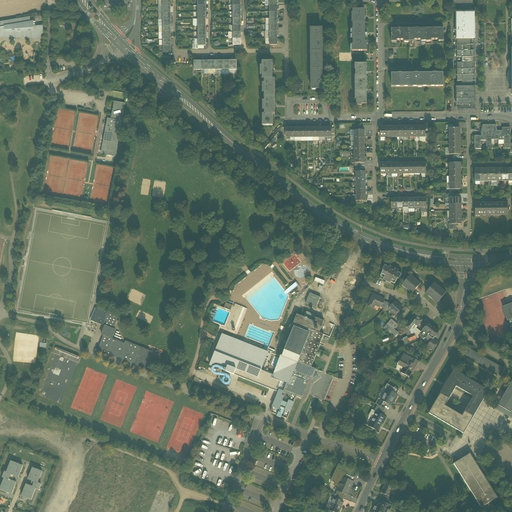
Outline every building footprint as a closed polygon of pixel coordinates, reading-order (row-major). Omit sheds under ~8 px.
[(353,23),(353,26),(365,26),(364,10),(353,10),(353,13),(352,13),(352,23),(353,23)] [(34,37),(34,39),(43,38),(42,26),(43,26),(33,27),(32,23),(35,22),(30,23),(29,18),(0,22),(0,35),(6,35),(7,37),(17,36),(17,38),(28,37),(28,38),(34,37)] [(457,21),(457,39),(473,39),(473,21),(457,21)] [(353,39),(353,42),(365,42),(365,26),(353,26),(353,30),(352,30),(352,39),(353,39)] [(312,48),(312,52),(322,52),(321,29),(312,29),(312,34),(311,34),(311,39),(312,39),(312,42),(311,42),(311,48),(312,48)] [(404,42),(409,42),(409,29),(391,29),(391,42),(396,42),(396,41),(404,40),(404,42)] [(421,42),(426,42),(426,29),(409,29),(409,42),(414,42),(414,40),(421,40),(421,42)] [(443,29),(426,29),(426,42),(431,42),(431,40),(438,40),(438,42),(443,42),(443,29)] [(367,42),(365,42),(353,42),(353,45),(352,45),(352,51),(367,51),(367,42)] [(312,66),(312,69),(322,69),(322,52),(312,52),(311,52),(311,57),(312,57),(312,61),(311,61),(311,66),(312,66)] [(262,79),(264,79),(273,79),(272,72),(272,68),(273,68),(272,61),(262,61),(262,66),(260,66),(260,75),(262,75),(262,79)] [(354,76),(354,82),(367,82),(367,78),(366,78),(366,68),(367,68),(367,64),(354,64),(354,70),(355,70),(355,76),(354,76)] [(322,89),(322,69),(312,69),(311,69),(311,73),(312,73),(312,78),(311,78),(311,88),(317,88),(317,89),(322,89)] [(392,87),(442,87),(442,74),(436,74),(436,73),(433,74),(417,74),(414,74),(401,74),(398,74),(392,74),(392,87)] [(264,92),(264,97),(275,97),(275,90),(274,90),(274,86),(275,86),(275,79),(273,79),(264,79),(264,83),(262,83),(262,93),(264,92)] [(367,86),(367,82),(354,82),(355,100),(356,100),(356,106),(361,106),(361,104),(366,104),(366,86),(367,86)] [(457,87),(457,96),(474,96),(474,87),(462,87),(457,87)] [(474,105),(474,96),(457,96),(457,105),(474,105)] [(264,110),(264,114),(273,114),(275,114),(275,107),(274,103),(275,103),(275,97),(264,97),(264,101),(262,101),(262,110),(264,110)] [(112,115),(122,117),(125,103),(115,101),(112,115)] [(264,114),(262,114),(262,126),(273,126),(273,118),(273,115),(273,114),(264,114)] [(107,155),(115,157),(122,117),(112,115),(111,119),(108,118),(104,136),(107,137),(104,150),(108,151),(107,155)] [(502,136),(502,131),(497,131),(496,125),(483,125),(481,133),(481,136),(486,136),(498,136),(502,136)] [(286,138),(294,138),(294,128),(286,128),(286,138)] [(502,136),(510,136),(510,128),(502,128),(502,131),(502,136)] [(481,141),(486,141),(486,136),(481,136),(474,136),(475,149),(481,149),(481,141)] [(492,140),(498,140),(498,136),(486,136),(486,141),(486,149),(493,149),(493,145),(492,145),(492,140)] [(502,136),(498,136),(498,140),(498,141),(504,141),(504,144),(504,149),(510,149),(510,144),(510,136),(502,136)] [(491,168),(486,168),(486,182),(491,182),(497,182),(497,168),(491,168)] [(488,214),(491,214),(491,204),(475,204),(475,216),(480,216),(480,214),(483,214),(483,216),(488,215),(488,214)] [(508,204),(491,204),(491,214),(491,215),(497,215),(497,214),(499,214),(499,215),(505,215),(505,214),(507,214),(507,215),(508,215),(508,204)] [(391,282),(395,284),(398,279),(398,280),(401,274),(398,273),(397,273),(398,271),(395,269),(394,271),(392,270),(393,268),(390,266),(389,268),(388,268),(388,267),(385,265),(382,271),(383,271),(380,276),(384,278),(383,280),(390,284),(391,282)] [(411,291),(413,293),(420,284),(410,275),(402,284),(404,286),(403,287),(410,292),(411,291)] [(435,300),(438,303),(442,298),(446,293),(441,289),(440,289),(439,288),(439,287),(434,283),(426,293),(429,295),(428,296),(434,301),(435,300)] [(305,304),(316,308),(320,298),(310,293),(305,304)] [(368,306),(373,309),(375,305),(380,308),(380,307),(382,302),(384,303),(384,301),(385,300),(378,297),(379,297),(373,294),(368,306)] [(438,303),(442,307),(446,302),(442,298),(438,303)] [(389,308),(396,315),(402,309),(395,302),(391,306),(389,308)] [(391,306),(389,304),(384,309),(383,311),(385,313),(389,308),(391,306)] [(91,320),(103,325),(108,312),(106,311),(105,313),(96,309),(91,320)] [(103,325),(105,326),(113,329),(118,316),(109,312),(108,312),(103,325)] [(308,319),(313,321),(315,318),(316,315),(306,312),(305,316),(308,318),(308,319)] [(319,333),(321,329),(322,326),(324,321),(315,318),(313,321),(308,319),(297,315),(294,322),(293,325),(292,326),(290,326),(288,332),(290,333),(291,333),(287,344),(284,352),(284,353),(282,357),(293,361),(292,364),(290,363),(288,366),(290,367),(289,370),(287,369),(285,373),(286,374),(304,381),(297,397),(295,396),(301,399),(308,382),(307,382),(308,379),(312,380),(313,378),(313,379),(317,376),(315,373),(316,370),(311,367),(320,345),(320,344),(323,335),(319,333)] [(406,327),(409,330),(414,324),(417,327),(422,321),(416,315),(406,327)] [(387,324),(394,330),(398,325),(391,319),(387,324)] [(424,339),(425,338),(427,335),(433,328),(428,323),(421,332),(419,334),(423,339),(424,339)] [(384,328),(395,337),(398,333),(394,330),(387,324),(384,328)] [(417,332),(418,330),(416,328),(417,327),(414,324),(409,330),(411,335),(414,334),(417,332)] [(115,330),(113,329),(105,326),(101,335),(103,336),(112,339),(115,330)] [(409,330),(406,327),(403,330),(406,333),(407,337),(411,335),(409,330)] [(433,328),(427,335),(433,339),(439,332),(433,328)] [(210,365),(234,375),(236,370),(258,379),(261,370),(268,353),(267,352),(262,350),(222,334),(210,365)] [(407,337),(409,342),(416,339),(415,336),(414,334),(411,335),(407,337)] [(124,344),(112,339),(103,336),(97,350),(115,357),(116,355),(136,363),(135,365),(148,370),(155,354),(125,342),(124,344)] [(427,346),(433,351),(438,343),(433,339),(430,342),(427,346)] [(460,353),(498,375),(502,368),(464,346),(460,353)] [(80,358),(56,348),(55,350),(79,360),(80,358)] [(403,354),(401,358),(410,363),(413,359),(403,354)] [(273,375),(272,378),(280,381),(277,389),(280,390),(286,374),(285,373),(287,369),(289,370),(290,367),(288,366),(290,363),(292,364),(293,361),(282,357),(280,356),(273,375)] [(414,365),(410,363),(401,358),(398,364),(404,367),(402,370),(400,373),(409,378),(413,370),(412,369),(414,365)] [(273,375),(261,370),(258,379),(236,370),(234,375),(278,392),(279,393),(280,393),(281,391),(280,390),(277,389),(280,381),(272,378),(273,375)] [(454,371),(447,382),(456,387),(473,397),(483,402),(485,398),(489,391),(454,371)] [(286,374),(280,390),(281,391),(280,393),(274,409),(272,413),(275,414),(275,415),(276,415),(277,415),(281,417),(286,419),(295,396),(297,397),(304,381),(286,374)] [(511,413),(511,380),(498,405),(510,413),(511,413)] [(463,434),(483,402),(473,397),(462,416),(445,406),(456,387),(447,382),(428,414),(463,434)] [(386,389),(385,388),(384,388),(378,398),(380,400),(383,395),(386,389)] [(384,402),(391,406),(397,395),(397,394),(392,392),(386,389),(387,390),(384,396),(383,395),(380,400),(384,402)] [(272,413),(271,412),(279,393),(278,392),(270,412),(272,413)] [(280,393),(279,393),(271,412),(272,413),(274,409),(280,393)] [(375,404),(377,405),(381,407),(384,402),(380,400),(378,398),(375,404)] [(511,418),(511,413),(510,413),(498,405),(485,398),(483,402),(511,418)] [(385,409),(381,407),(377,405),(374,411),(376,411),(382,415),(385,409)] [(368,426),(377,431),(385,416),(382,415),(376,411),(374,415),(375,416),(374,419),(373,421),(371,420),(368,426)] [(454,463),(481,508),(497,498),(470,453),(454,463)] [(0,488),(0,489),(12,494),(16,482),(9,480),(11,475),(18,478),(23,466),(11,461),(6,472),(5,472),(2,478),(4,478),(0,488)] [(141,511),(144,504),(141,504),(148,482),(141,480),(140,480),(93,464),(76,511),(141,511)] [(335,481),(340,484),(343,477),(348,480),(352,470),(338,465),(331,480),(335,481)] [(26,485),(21,496),(31,500),(35,489),(39,490),(41,484),(38,483),(42,472),(40,471),(32,468),(28,480),(34,482),(32,487),(26,485)] [(344,494),(347,495),(353,482),(348,480),(343,477),(340,484),(339,487),(337,491),(344,494)] [(385,496),(389,498),(390,497),(394,487),(385,483),(381,493),(385,495),(385,496)] [(330,511),(333,511),(339,511),(343,502),(337,499),(334,498),(331,506),(330,507),(332,507),(330,511)] [(387,511),(388,511),(387,511),(388,510),(389,510),(391,506),(386,504),(383,503),(380,502),(379,504),(378,505),(377,506),(375,505),(372,511),(387,511)]
